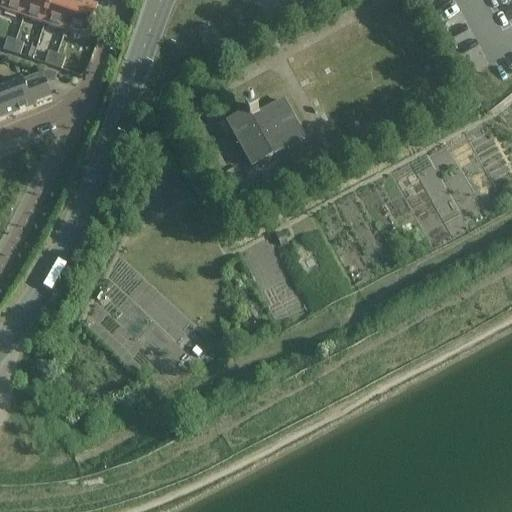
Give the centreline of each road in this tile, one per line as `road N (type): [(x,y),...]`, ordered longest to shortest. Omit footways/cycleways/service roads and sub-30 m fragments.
road 1 (tertiary): [(0,344),(64,241),(160,0)]
road 2 (residential): [(121,0),(91,84),(54,114),(0,136)]
